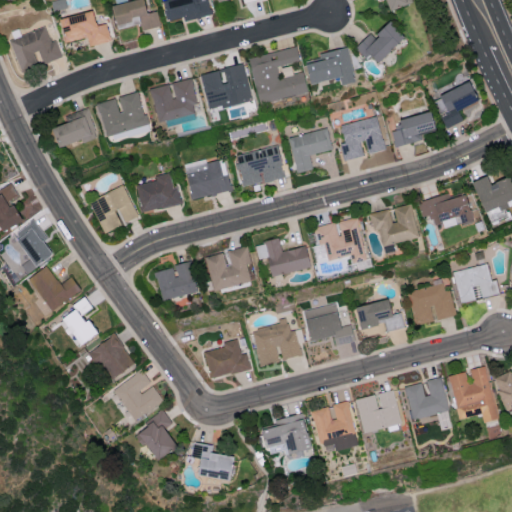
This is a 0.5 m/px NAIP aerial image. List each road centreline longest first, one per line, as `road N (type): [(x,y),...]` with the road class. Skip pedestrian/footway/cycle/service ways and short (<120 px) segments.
road 1 (residential): [(105,277),(146,249),(440,169),(511,131)]
road 2 (residential): [(197,399),(75,234),(0,87)]
road 3 (residential): [(11,117),(99,77),(331,15)]
road 4 (residential): [(197,399),(216,411),(501,335)]
